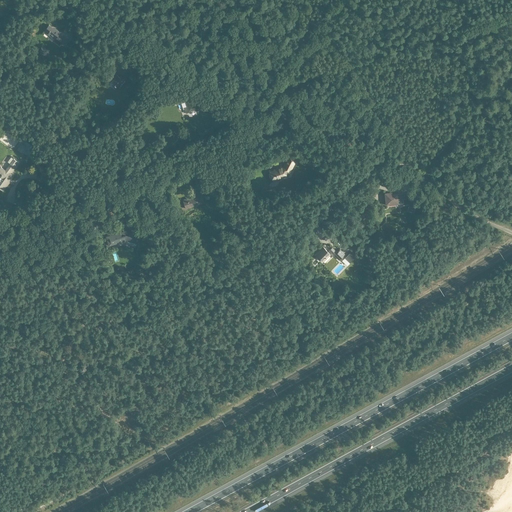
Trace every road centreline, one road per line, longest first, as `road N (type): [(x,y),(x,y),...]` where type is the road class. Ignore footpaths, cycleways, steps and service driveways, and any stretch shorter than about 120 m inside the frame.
road 1 (motorway): [(511,334),(188,511)]
road 2 (unclassified): [(0,224),(295,122)]
road 3 (motorway): [(250,511),(511,369)]
road 4 (unclassified): [(295,122),(77,0)]
road 5 (unclassified): [(511,233),(460,207),(423,172),(380,163),(295,122)]
road 6 (track): [(279,89),(511,12)]
road 7 (track): [(412,167),(316,25)]
road 8 (track): [(511,76),(423,172)]
